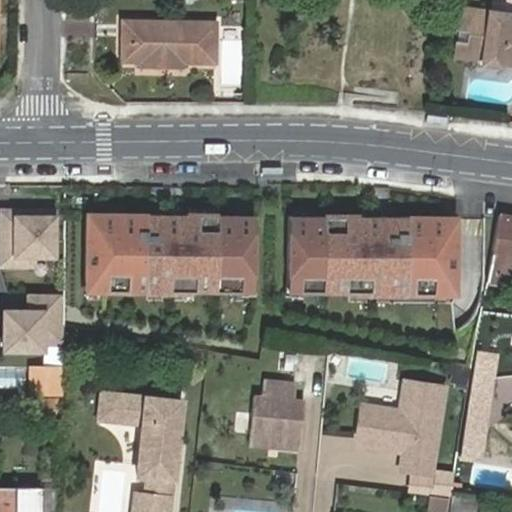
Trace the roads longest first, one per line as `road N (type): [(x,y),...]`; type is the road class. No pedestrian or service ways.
road 1 (tertiary): [(511,162),(341,141),(44,143)]
road 2 (residential): [(44,143),(46,0)]
